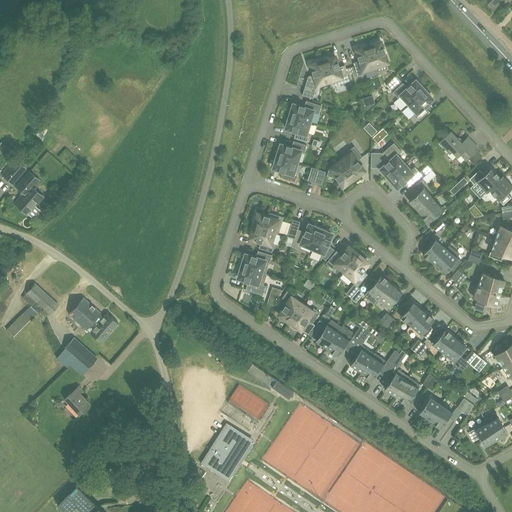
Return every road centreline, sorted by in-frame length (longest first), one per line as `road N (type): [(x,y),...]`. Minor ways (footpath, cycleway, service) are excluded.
road 1 (residential): [(479,476),(218,303),(214,280),(246,182)]
road 2 (residential): [(246,182),(283,59),(376,21),(511,157)]
road 3 (residential): [(227,0),(231,49),(213,159),(179,272),(150,331)]
road 4 (residential): [(150,331),(68,260),(0,228)]
road 5 (residential): [(180,511),(164,375),(150,331)]
road 6 (residential): [(511,312),(504,324),(473,328),(401,268)]
road 7 (residential): [(334,211),(363,191),(375,194),(411,233),(401,268)]
